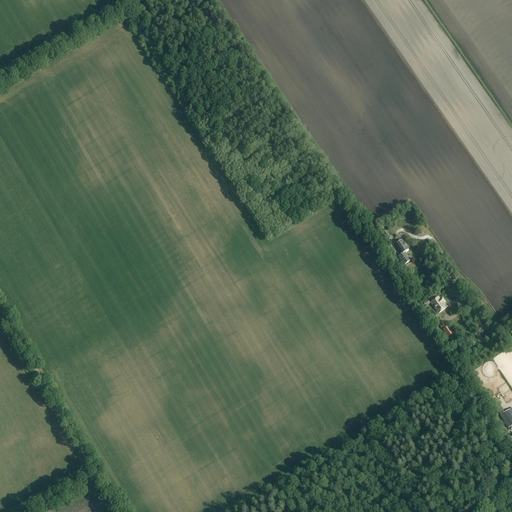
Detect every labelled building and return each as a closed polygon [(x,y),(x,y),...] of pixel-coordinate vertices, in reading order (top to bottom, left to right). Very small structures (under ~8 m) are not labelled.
[(400,239),(406,237),(403,231),(398,234),(400,239)] [(387,232),(383,234),(388,241),(391,239),(387,232)] [(396,245),(400,252),(402,254),(399,257),(404,265),(409,262),(407,257),(408,257),(405,253),(409,250),(402,241),(396,245)] [(439,312),(445,308),(441,303),(443,303),(439,298),(432,303),(435,308),(436,307),(439,312)] [(443,330),(449,337),(453,334),(448,326),(443,330)] [(497,410),(509,429),(511,426),(511,413),(510,410),(505,413),(501,407),(497,410)]
